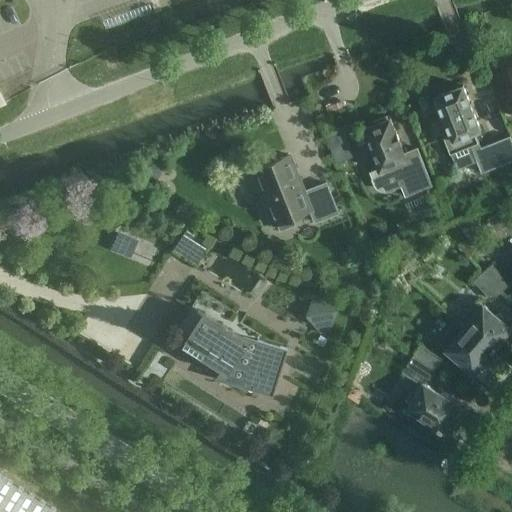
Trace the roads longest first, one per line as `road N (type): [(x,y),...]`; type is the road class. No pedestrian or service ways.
road 1 (unclassified): [(0,137),(362,0)]
road 2 (secondary): [(208,511),(0,379)]
